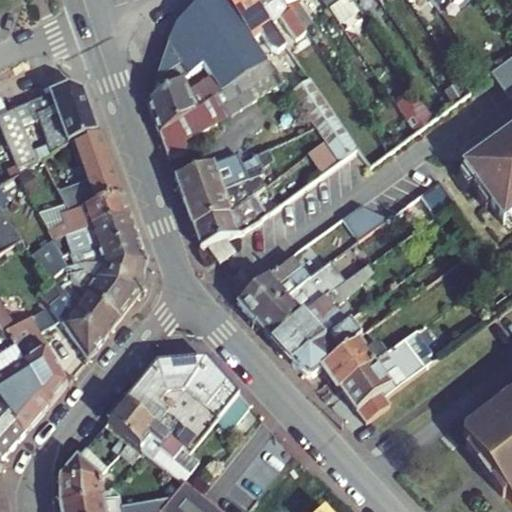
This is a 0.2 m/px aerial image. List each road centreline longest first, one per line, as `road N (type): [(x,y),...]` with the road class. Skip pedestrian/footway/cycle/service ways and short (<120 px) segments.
road 1 (residential): [(386,511),(187,290)]
road 2 (residential): [(88,16),(187,290)]
road 3 (residential): [(187,290),(50,448),(37,487),(40,511)]
